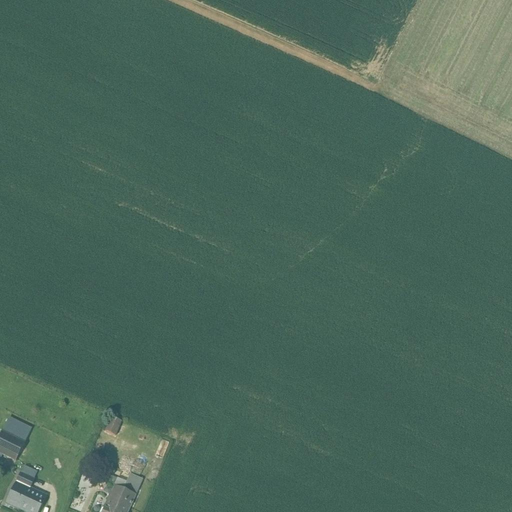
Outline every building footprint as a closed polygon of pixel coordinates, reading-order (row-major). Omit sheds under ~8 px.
[(121,422),(109,417),(104,432),(116,436),(121,422)] [(25,443),(7,434),(2,432),(0,435),(0,453),(16,461),(25,443)] [(15,483),(6,504),(18,510),(22,511),(27,511),(31,504),(24,501),(30,489),(15,483)] [(37,511),(45,496),(30,489),(24,501),(31,504),(27,511),(37,511)] [(128,511),(130,508),(109,499),(104,510),(102,509),(100,511),(128,511)]
